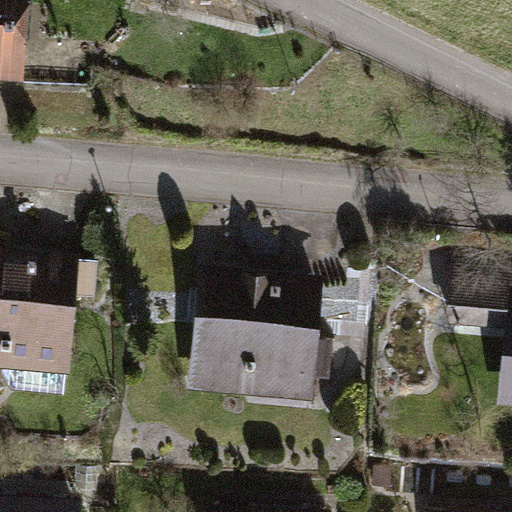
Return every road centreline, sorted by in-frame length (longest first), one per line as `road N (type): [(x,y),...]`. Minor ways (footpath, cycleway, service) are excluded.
road 1 (residential): [(0,159),(511,201)]
road 2 (unclassified): [(310,0),(511,99)]
